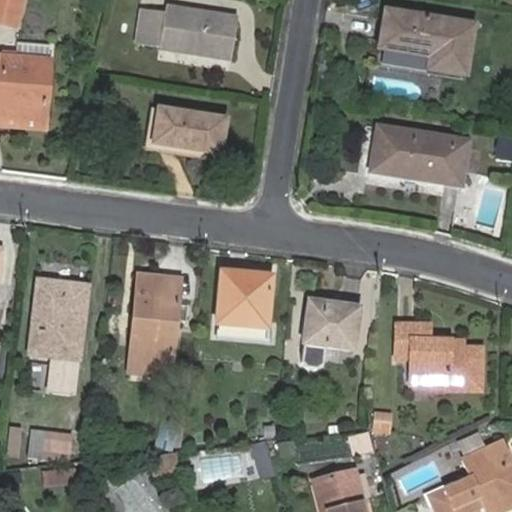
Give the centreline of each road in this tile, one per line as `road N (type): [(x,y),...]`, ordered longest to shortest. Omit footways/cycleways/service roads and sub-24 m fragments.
road 1 (residential): [(274,234),(0,197)]
road 2 (residential): [(511,286),(413,255),(274,234)]
road 3 (residential): [(274,234),(310,0)]
